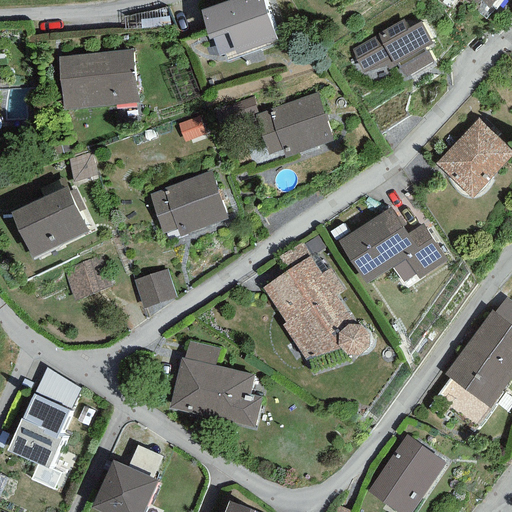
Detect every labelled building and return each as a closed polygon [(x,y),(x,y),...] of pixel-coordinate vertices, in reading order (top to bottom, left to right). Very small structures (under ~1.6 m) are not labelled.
[(276,36),(270,18),(263,0),(230,0),(200,10),(210,39),(212,38),(219,56),(234,50),(236,54),(278,39),(276,36)] [(439,0),(450,9),(457,0),(465,0),(488,19),(503,0),(439,0)] [(433,43),(420,21),(408,28),(403,19),(351,50),(364,73),(386,67),(388,70),(396,65),(405,79),(435,62),(425,47),(433,43)] [(133,49),(58,57),(64,111),(139,103),(133,49)] [(333,141),(316,93),(253,114),(268,155),(282,150),(285,158),(333,141)] [(257,112),(252,98),(224,108),(229,122),(257,112)] [(177,125),(184,142),(206,133),(200,117),(177,125)] [(472,199),(511,154),(511,151),(477,118),(434,165),(472,199)] [(98,175),(90,152),(69,158),(73,183),(98,175)] [(228,220),(210,170),(148,194),(163,235),(177,230),(180,237),(228,220)] [(32,259),(88,232),(67,186),(63,178),(40,189),(43,197),(10,213),(32,259)] [(407,234),(390,208),(338,242),(366,285),(393,267),(403,283),(416,275),(419,279),(447,261),(423,224),(407,234)] [(303,243),(276,257),(284,273),(262,288),(285,322),(282,325),(306,361),(339,348),(347,355),(358,356),(368,347),(369,336),(360,325),(357,325),(352,318),(336,295),(344,290),(331,268),(322,274),(303,243)] [(74,301),(113,286),(100,254),(62,269),(74,301)] [(167,269),(134,280),(143,309),(177,298),(167,269)] [(494,313),(511,325),(511,300),(506,297),(494,313)] [(511,325),(494,313),(491,310),(444,374),(450,378),(429,407),(470,436),(511,378),(511,325)] [(188,342),(184,359),(214,366),(218,349),(188,342)] [(180,358),(168,408),(254,428),(262,398),(250,395),(255,375),(214,366),(184,359),(180,358)] [(46,367),(33,395),(69,410),(81,390),(46,367)] [(69,410),(33,395),(22,420),(21,419),(7,451),(37,464),(48,468),(61,437),(58,436),(69,410)] [(396,511),(412,511),(446,463),(407,436),(368,492),(396,511)] [(128,468),(153,479),(163,456),(138,445),(128,468)] [(143,511),(158,481),(153,479),(128,468),(111,461),(90,508),(99,511),(143,511)] [(59,474),(48,468),(37,464),(31,480),(53,489),(59,474)] [(253,511),(254,511),(228,501),(223,511),(253,511)]
